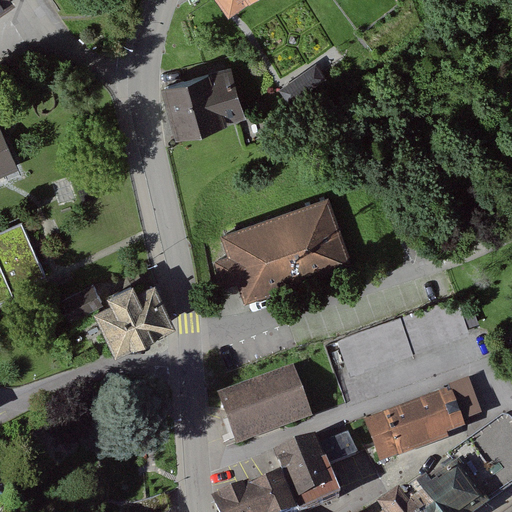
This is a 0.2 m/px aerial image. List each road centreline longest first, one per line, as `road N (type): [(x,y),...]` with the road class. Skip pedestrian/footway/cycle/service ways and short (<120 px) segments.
road 1 (residential): [(158,0),(145,27),(139,91),(190,336)]
road 2 (residential): [(511,237),(190,336)]
road 3 (residential): [(0,401),(112,365),(190,364)]
road 4 (residential): [(190,364),(198,511)]
